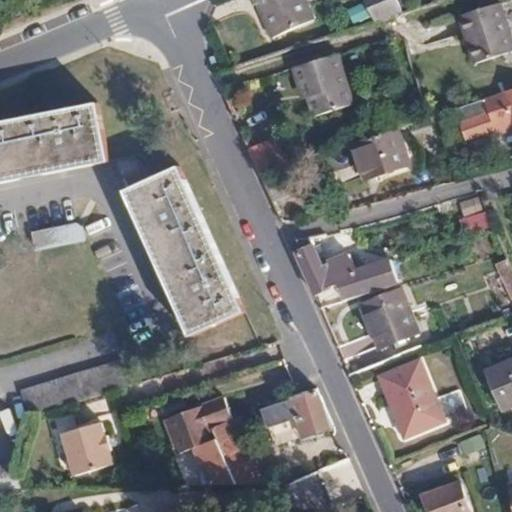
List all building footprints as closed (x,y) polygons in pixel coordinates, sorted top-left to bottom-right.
[(303,0),(245,0),(248,7),(257,2),(276,45),(317,28),(303,0)] [(402,13),(395,0),(367,0),(378,23),(402,13)] [(511,49),(511,23),(504,0),(498,0),(465,11),(480,59),(511,49)] [(365,3),(348,9),(353,24),(370,19),(365,3)] [(353,109),(336,59),(292,72),(302,104),(309,102),(313,122),(353,109)] [(511,89),(494,96),(500,113),(464,128),(469,142),(511,123),(511,89)] [(0,125),(0,185),(117,159),(104,102),(0,125)] [(411,164),(398,128),(356,143),(367,178),(411,164)] [(261,175),(279,168),(287,166),(276,138),(250,149),(261,175)] [(250,305),(184,164),(131,188),(197,330),(250,305)] [(261,175),(273,201),(289,195),(279,168),(261,175)] [(479,196),(461,202),(466,215),(483,209),(479,196)] [(488,208),(461,219),(467,235),(495,223),(488,208)] [(83,220),(32,232),(36,250),(88,238),(83,220)] [(314,238),(303,241),(297,254),(314,291),(340,282),(345,279),(347,265),(358,261),(356,252),(323,261),(314,238)] [(345,279),(340,282),(344,297),(368,291),(367,288),(403,278),(398,256),(361,268),(358,261),(347,265),(345,279)] [(446,316),(428,275),(391,294),(407,333),(446,316)] [(444,412),(421,358),(382,377),(406,428),(444,412)] [(511,403),(511,358),(486,370),(501,407),(511,403)] [(86,366),(26,381),(28,391),(31,408),(94,392),(86,366)] [(284,450),(336,425),(321,390),(264,410),(284,450)] [(185,456),(221,439),(216,428),(238,420),(228,398),(170,421),(185,456)] [(105,418),(66,428),(76,470),(116,462),(105,418)] [(221,439),(241,487),(274,487),(242,418),(238,420),(216,428),(221,439)] [(462,440),(466,453),(485,448),(481,434),(462,440)] [(293,485),(324,471),(329,470),(321,456),(287,471),(293,485)] [(347,494),(360,487),(364,485),(352,459),(335,466),(347,494)] [(0,491),(19,486),(12,462),(0,465),(0,491)] [(336,499),(347,494),(335,466),(329,470),(324,471),(336,499)] [(474,511),(461,481),(428,496),(433,511),(474,511)] [(351,505),(365,498),(360,487),(347,494),(351,505)]
